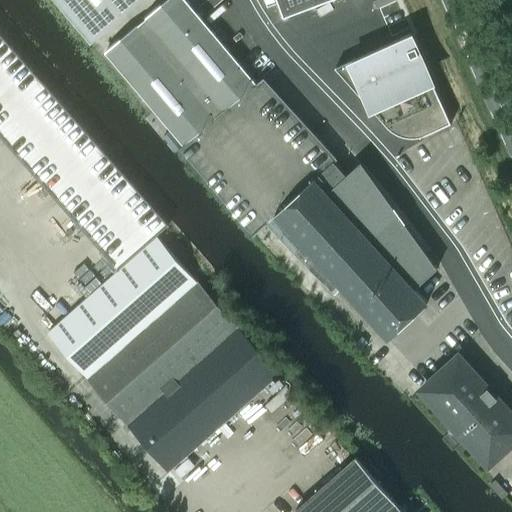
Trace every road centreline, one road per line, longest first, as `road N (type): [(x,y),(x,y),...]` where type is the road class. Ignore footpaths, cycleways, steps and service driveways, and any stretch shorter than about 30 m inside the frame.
road 1 (unclassified): [(511,352),(375,154),(262,36),(241,0)]
road 2 (primary): [(511,123),(458,0)]
